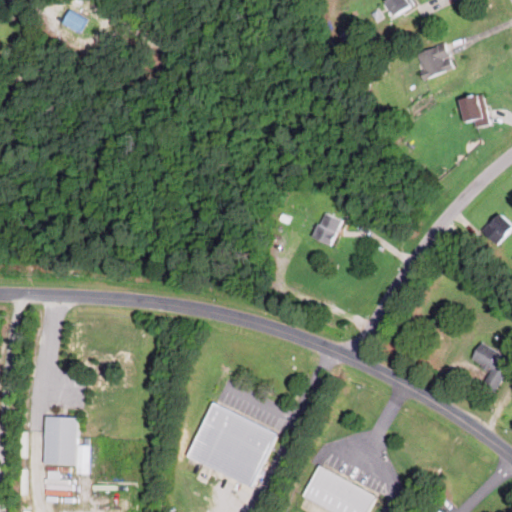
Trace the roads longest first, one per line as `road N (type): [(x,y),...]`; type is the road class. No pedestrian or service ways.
road 1 (residential): [(0,294),(162,302),(238,317),(350,356),(438,401),(511,454)]
road 2 (residential): [(511,151),(447,218),(350,356)]
